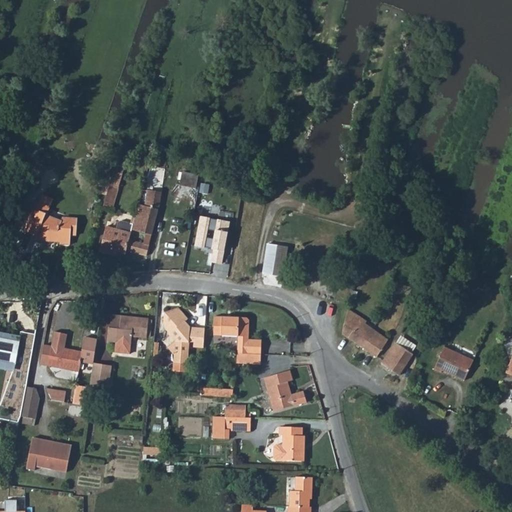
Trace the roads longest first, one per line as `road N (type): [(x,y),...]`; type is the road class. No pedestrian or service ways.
road 1 (residential): [(329,363),(297,311),(272,295),(157,283),(0,296)]
road 2 (residential): [(511,489),(437,430),(329,363)]
road 3 (residential): [(363,511),(334,415),(329,363)]
